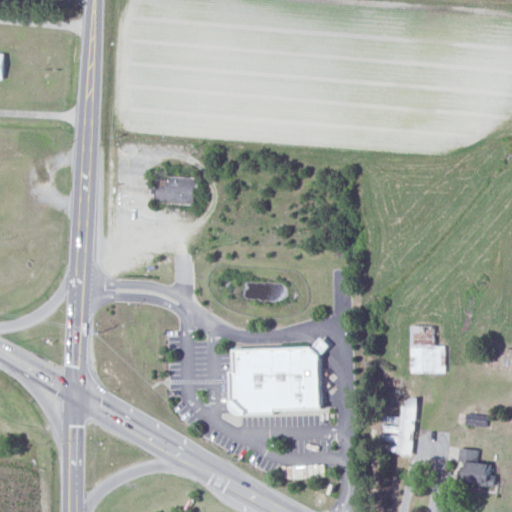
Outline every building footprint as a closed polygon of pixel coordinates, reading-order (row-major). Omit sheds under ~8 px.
[(198,177),(169,176),(169,181),(159,181),(158,201),(197,203),(198,177)] [(413,372),(448,372),(448,345),(437,345),(437,325),(413,325),(413,372)] [(235,348),(237,413),(327,411),(326,346),(235,348)] [(399,454),(414,456),(421,398),(405,396),(399,454)] [(481,450),(462,448),(460,461),(467,462),(465,483),(497,486),(498,476),(492,475),(493,464),(479,462),(481,450)]
